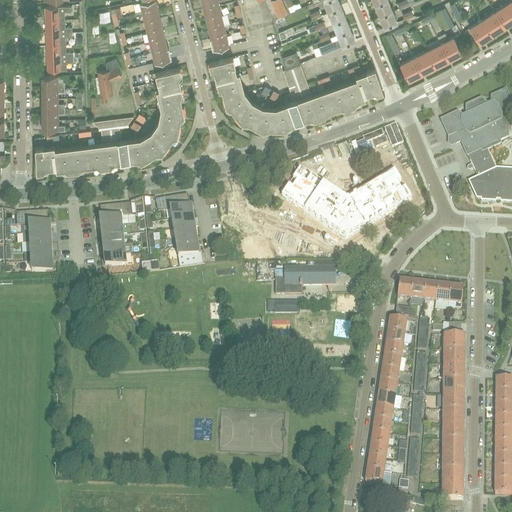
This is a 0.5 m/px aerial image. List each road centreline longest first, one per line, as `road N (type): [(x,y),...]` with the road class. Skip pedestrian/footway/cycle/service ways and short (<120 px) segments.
road 1 (residential): [(349,511),(381,290),(392,261),(446,219)]
road 2 (residential): [(475,511),(478,221)]
road 3 (residential): [(20,194),(16,0)]
road 4 (residential): [(221,166),(398,107)]
road 5 (residential): [(179,0),(221,166)]
road 6 (residential): [(398,107),(511,46)]
road 7 (residential): [(70,190),(191,174)]
road 8 (residential): [(446,219),(398,107)]
